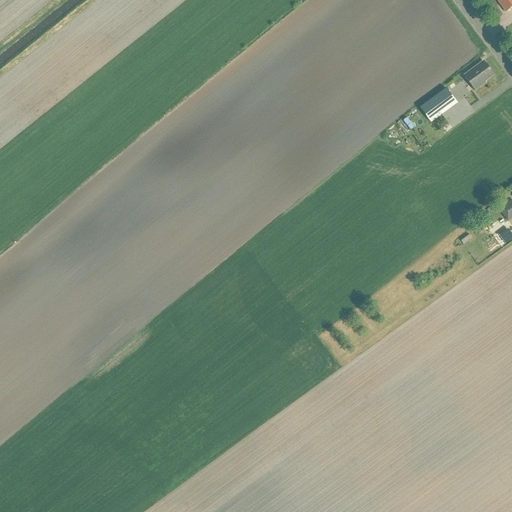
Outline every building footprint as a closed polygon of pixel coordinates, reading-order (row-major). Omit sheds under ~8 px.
[(511,0),(496,0),(506,12),(511,8),(511,0)] [(484,81),(494,74),(486,65),(484,67),(481,63),(464,75),(474,90),(485,82),(484,81)] [(447,111),(441,102),(451,95),(446,89),(420,109),(431,123),(447,111)] [(511,199),(499,210),(506,219),(511,214),(511,199)] [(463,245),(471,239),(467,234),(459,239),(463,245)]
